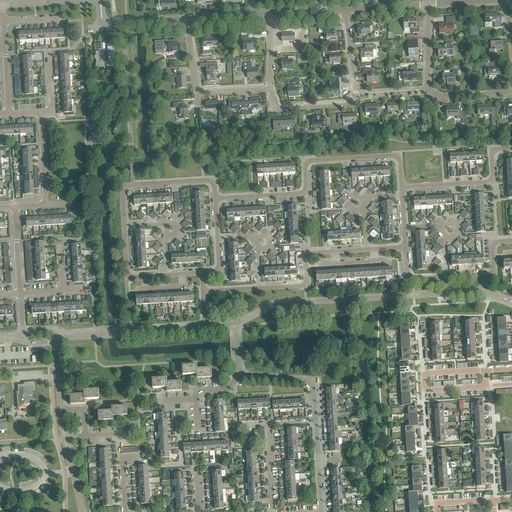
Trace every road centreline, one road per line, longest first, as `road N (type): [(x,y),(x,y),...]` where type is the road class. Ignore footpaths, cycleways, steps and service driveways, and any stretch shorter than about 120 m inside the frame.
road 1 (tertiary): [(235,323),(279,303),(481,290)]
road 2 (residential): [(214,198),(301,193),(310,161),(392,155),(401,186)]
road 3 (residential): [(318,460),(312,380),(238,371)]
road 4 (tertiary): [(58,336),(203,325)]
road 5 (residential): [(485,370),(421,374),(423,389),(485,386)]
road 6 (residential): [(401,186),(491,182),(491,154),(511,147)]
